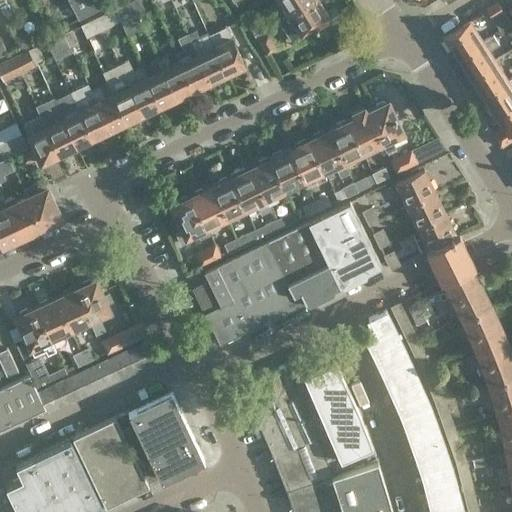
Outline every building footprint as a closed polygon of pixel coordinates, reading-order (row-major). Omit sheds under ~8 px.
[(5,19),(15,14),(7,0),(0,0),(0,8),(5,19)] [(68,0),(78,18),(107,3),(105,0),(68,0)] [(128,17),(136,13),(130,0),(122,4),(128,17)] [(131,0),(130,0),(136,13),(144,9),(139,0),(131,0)] [(317,27),(331,18),(319,0),(307,0),(289,11),(278,19),(282,25),(290,38),(302,31),(306,32),(316,26),(317,27)] [(282,0),(289,11),(307,0),(282,0)] [(492,17),(503,9),(498,2),(487,10),(492,17)] [(143,26),(136,13),(128,17),(122,4),(115,8),(128,33),(143,26)] [(97,16),(103,29),(111,25),(105,13),(97,16)] [(85,37),(95,33),(103,29),(97,16),(80,25),(85,37)] [(254,34),(274,22),(273,20),(265,25),(260,18),(249,25),(254,34)] [(482,41),(470,21),(444,37),(457,58),(482,41)] [(274,22),(254,34),(266,53),(276,46),(268,33),(277,27),(274,22)] [(209,32),(227,70),(243,62),(225,24),(209,32)] [(69,45),(77,41),(71,28),(63,32),(69,45)] [(227,70),(209,32),(208,32),(206,30),(198,34),(195,28),(187,32),(210,78),(227,70)] [(72,50),(69,45),(63,32),(47,39),(56,58),(72,50)] [(192,87),(210,78),(187,32),(177,36),(183,48),(175,51),(179,60),(192,87)] [(495,45),(492,40),(490,36),(482,41),(457,58),(469,77),(495,61),(488,50),(495,45)] [(36,61),(43,58),(36,44),(27,49),(35,64),(37,63),(36,61)] [(35,64),(27,49),(27,48),(11,56),(19,72),(35,65),(35,64)] [(192,87),(179,60),(171,64),(165,53),(157,57),(176,95),(192,87)] [(0,73),(3,80),(19,72),(11,56),(0,61),(0,73)] [(155,72),(146,76),(159,102),(176,95),(157,57),(150,60),(155,72)] [(120,62),(143,110),(159,102),(146,76),(141,65),(133,68),(128,58),(120,62)] [(507,80),(495,61),(469,77),(481,97),(507,80)] [(108,81),(126,119),(143,110),(120,62),(102,70),(108,81)] [(511,104),(511,88),(507,80),(481,97),(484,100),(494,116),(511,104)] [(69,89),(91,135),(108,127),(90,89),(86,81),(69,89)] [(108,127),(126,119),(108,81),(90,89),(108,127)] [(52,97),(74,143),(91,135),(69,89),(52,97)] [(52,97),(51,96),(35,104),(39,114),(57,151),(74,143),(52,97)] [(394,146),(406,141),(402,132),(387,101),(366,111),(381,142),(386,153),(395,149),(394,146)] [(511,133),(511,104),(494,116),(501,128),(494,133),(502,147),(511,140),(511,135),(511,134),(511,133)] [(381,142),(366,111),(365,112),(363,108),(352,113),(354,117),(347,120),(361,151),(362,151),(364,155),(374,151),(371,146),(381,142)] [(40,159),(57,151),(39,114),(22,122),(40,159)] [(347,120),(327,130),(344,165),(354,160),(352,155),(361,151),(347,120)] [(336,169),(344,165),(327,130),(308,139),(322,169),(334,164),(336,169)] [(0,142),(0,150),(3,157),(17,151),(27,146),(20,132),(0,142)] [(308,139),(288,148),(305,184),(306,183),(308,187),(317,183),(312,174),(322,169),(308,139)] [(33,159),(27,146),(17,151),(23,164),(33,159)] [(297,188),(305,184),(288,148),(269,157),(283,188),(285,193),(297,188)] [(410,148),(390,158),(396,171),(416,161),(410,148)] [(265,201),(274,197),(272,193),(283,188),(269,157),(249,167),(265,201)] [(385,166),(373,171),(377,180),(389,175),(385,166)] [(259,213),(269,209),(265,201),(249,167),(230,176),(244,206),(254,202),(256,207),(259,213)] [(364,175),(361,168),(351,173),(355,180),(351,182),(356,191),(370,184),(365,175),(364,175)] [(407,204),(434,191),(426,175),(423,168),(396,182),(407,204)] [(230,176),(210,185),(227,221),(236,216),(233,212),(244,206),(230,176)] [(25,196),(40,227),(60,217),(44,182),(34,186),(36,191),(25,196)] [(336,200),(356,191),(351,182),(341,187),(332,192),(336,200)] [(227,221),(210,185),(191,194),(205,225),(215,220),(218,225),(227,221)] [(444,212),(434,191),(407,204),(417,226),(444,212)] [(316,209),(336,200),(332,192),(327,194),(327,193),(312,200),(316,209)] [(207,230),(205,225),(191,194),(170,204),(184,235),(196,229),(198,234),(207,230)] [(40,227),(25,196),(15,201),(13,196),(4,201),(20,236),(40,227)] [(361,204),(357,196),(350,200),(349,199),(308,220),(339,283),(381,263),(387,260),(384,254),(380,246),(374,232),(370,224),(363,210),(361,204)] [(308,213),(316,209),(312,200),(304,204),(308,213)] [(0,243),(1,245),(20,236),(4,201),(0,202),(0,243)] [(273,219),(278,228),(296,219),(289,205),(272,214),(274,218),(273,219)] [(363,210),(370,224),(378,219),(372,206),(363,210)] [(443,213),(417,226),(428,248),(455,235),(449,221),(444,212),(443,213)] [(273,219),(254,228),(258,237),(278,228),(273,219)] [(302,285),(308,298),(316,295),(339,283),(308,220),(269,238),(293,289),(302,285)] [(396,221),(374,232),(380,246),(389,242),(389,240),(402,233),(396,221)] [(254,228),(246,232),(235,238),(239,246),(258,237),(254,228)] [(455,235),(428,248),(436,264),(443,281),(473,266),(465,250),(455,235)] [(305,300),(308,298),(302,285),(293,289),(269,238),(204,269),(208,278),(220,302),(204,310),(219,342),(305,300)] [(228,251),(239,246),(235,238),(224,242),(228,251)] [(200,265),(222,254),(215,242),(195,252),(200,265)] [(398,262),(392,250),(384,254),(387,260),(390,266),(398,262)] [(460,315),(489,301),(485,291),(473,266),(443,281),(460,315)] [(204,310),(220,302),(208,278),(192,286),(204,310)] [(95,333),(104,329),(97,315),(109,310),(95,279),(74,288),(88,319),(95,333)] [(74,288),(55,297),(71,333),(80,329),(77,324),(88,319),(74,288)] [(55,297),(35,306),(49,336),(61,331),(63,336),(71,333),(55,297)] [(475,349),(505,336),(495,314),(489,301),(460,315),(465,326),(475,349)] [(397,318),(405,314),(400,302),(392,306),(397,318)] [(52,342),(49,336),(35,306),(16,315),(29,346),(40,341),(43,346),(52,342)] [(408,356),(386,309),(368,318),(375,333),(366,337),(382,370),(402,414),(422,472),(432,511),(462,511),(458,494),(452,467),(442,439),(430,404),(408,356)] [(403,330),(411,326),(405,314),(397,318),(403,330)] [(408,341),(417,337),(411,326),(403,330),(408,341)] [(120,330),(101,339),(107,353),(127,344),(120,330)] [(487,382),(511,373),(511,353),(511,349),(505,336),(475,349),(477,355),(487,380),(487,382)] [(414,353),(422,349),(417,337),(408,341),(414,353)] [(121,378),(145,367),(158,360),(147,338),(110,355),(121,378)] [(80,350),(86,361),(94,357),(88,346),(80,350)] [(7,375),(18,371),(8,348),(0,351),(0,359),(3,368),(7,375)] [(419,365),(428,361),(422,349),(414,353),(419,365)] [(78,365),(86,361),(80,350),(72,354),(78,365)] [(313,369),(306,354),(263,374),(268,386),(264,387),(265,390),(247,398),(257,419),(265,437),(271,450),(276,463),(281,477),(286,489),(291,505),(293,511),(392,511),(391,506),(385,483),(377,458),(372,443),(363,421),(357,408),(349,389),(335,359),(313,369)] [(110,355),(86,367),(97,389),(121,378),(110,355)] [(38,389),(51,383),(52,383),(43,365),(39,356),(26,363),(32,375),(38,389)] [(425,376),(433,372),(428,361),(419,365),(425,376)] [(97,389),(86,367),(62,378),(73,400),(97,389)] [(430,388),(438,385),(434,375),(433,372),(425,376),(426,379),(430,388)] [(498,417),(511,413),(511,373),(487,382),(494,402),(498,417)] [(32,375),(31,376),(7,387),(21,418),(45,408),(47,412),(49,411),(38,389),(32,375)] [(52,383),(51,383),(38,389),(49,411),(73,400),(62,378),(52,383)] [(435,400),(443,397),(438,385),(430,388),(435,400)] [(0,428),(21,418),(7,387),(0,390),(0,428)] [(138,433),(160,480),(204,459),(171,389),(118,414),(129,437),(138,433)] [(439,412),(448,409),(445,400),(443,397),(435,400),(436,404),(439,412)] [(444,424),(452,421),(448,409),(439,412),(444,424)] [(506,452),(511,450),(511,413),(498,417),(500,425),(506,452)] [(72,436),(105,505),(149,485),(116,416),(72,436)] [(448,437),(457,434),(452,421),(444,424),(448,437)] [(452,449),(461,446),(460,444),(457,434),(448,437),(451,447),(452,449)] [(18,511),(91,511),(103,507),(70,437),(15,463),(22,476),(5,484),(18,511)] [(456,461),(465,459),(461,446),(452,449),(456,461)] [(459,474),(468,471),(465,459),(456,461),(457,467),(459,474)] [(462,486),(471,484),(468,471),(459,474),(462,486)] [(465,499),(475,497),(473,490),(471,484),(462,486),(465,499)] [(468,511),(478,509),(475,497),(465,499),(468,511)]
